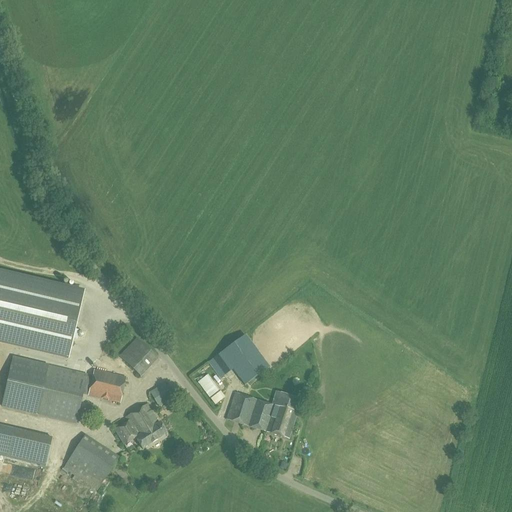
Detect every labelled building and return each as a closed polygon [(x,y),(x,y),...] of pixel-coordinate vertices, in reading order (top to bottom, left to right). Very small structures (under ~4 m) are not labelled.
[(0,342),(68,358),(84,292),(0,272),(0,342)] [(245,385),(269,368),(245,335),(221,353),(208,363),(220,379),(233,369),(245,385)] [(140,376),(157,358),(141,343),(124,361),(140,376)] [(92,379),(86,377),(87,375),(48,366),(48,365),(13,357),(2,407),(37,415),(37,414),(76,424),(83,391),(89,392),(88,396),(120,403),(126,378),(94,370),(92,379)] [(216,402),(225,395),(208,374),(199,381),(216,402)] [(158,407),(173,398),(165,384),(150,393),(158,407)] [(289,439),(301,400),(276,392),(272,405),(235,394),(226,420),(264,432),(289,439)] [(156,420),(147,405),(125,418),(127,422),(114,430),(124,446),(135,439),(142,450),(167,434),(166,433),(167,431),(165,428),(163,428),(160,422),(160,423),(157,419),(156,420)] [(51,450),(54,434),(24,428),(23,434),(11,432),(6,456),(36,461),(39,448),(51,450)] [(97,491),(119,457),(85,435),(62,469),(97,491)]
